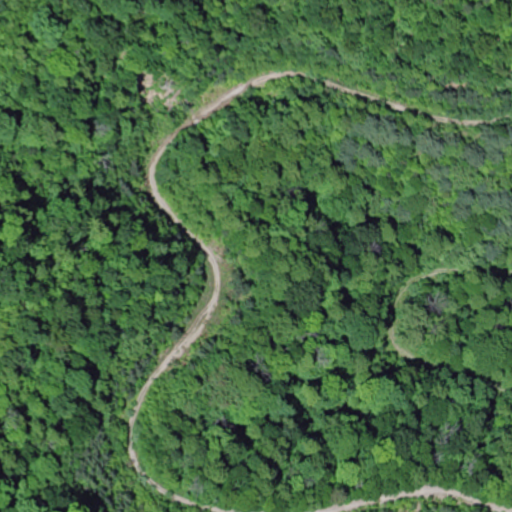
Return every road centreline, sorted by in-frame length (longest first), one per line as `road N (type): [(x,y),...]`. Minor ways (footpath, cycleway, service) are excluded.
road 1 (track): [(231,511),(163,492),(141,453),(156,398),(231,299),(228,271),(173,187),(180,133),(262,88),(292,81),(330,85),(429,119),(511,118)]
road 2 (track): [(511,506),(436,494),(357,511),(268,509),(343,461),(436,362)]
road 3 (track): [(511,384),(409,351),(391,332),(385,306),(391,282),(407,270),(511,265)]
